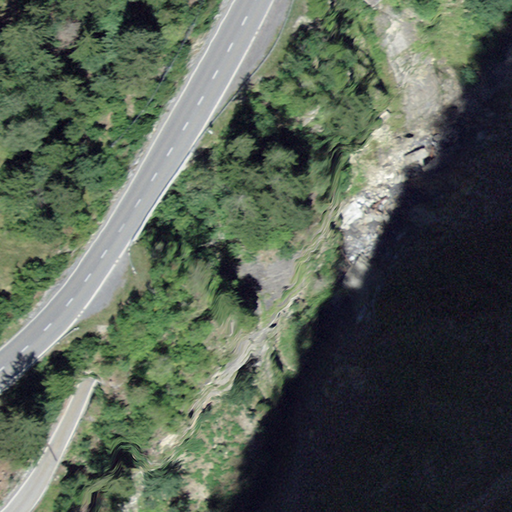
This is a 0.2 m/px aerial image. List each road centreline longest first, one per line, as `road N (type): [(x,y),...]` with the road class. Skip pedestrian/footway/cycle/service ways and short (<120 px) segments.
road 1 (unclassified): [(331,0),(11,511)]
road 2 (secondary): [(254,0),(76,294),(0,368)]
